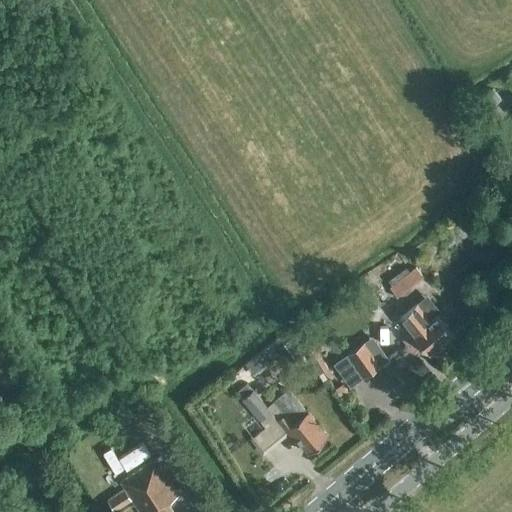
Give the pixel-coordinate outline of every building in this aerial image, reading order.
[(484,113),(501,99),(492,88),(475,103),(484,113)] [(396,296),(423,276),(415,267),(389,287),(396,296)] [(453,334),(436,314),(440,310),(427,294),(416,303),(417,304),(399,319),(411,333),(403,339),(413,351),(421,345),(429,354),(453,334)] [(363,376),(379,364),(364,343),(348,354),(363,376)] [(333,387),(340,396),(348,391),(341,381),(333,387)] [(253,392),(243,400),(242,402),(275,441),(287,431),(276,419),(298,401),(288,389),(273,403),(268,409),(253,392)] [(306,412),(298,401),(276,419),(287,431),(294,441),(296,439),(307,453),(315,446),(319,447),(325,442),(325,438),(327,435),(307,411),(306,412)] [(139,511),(172,511),(166,502),(177,495),(155,460),(120,482),(124,489),(107,500),(114,510),(131,499),(139,511)]
